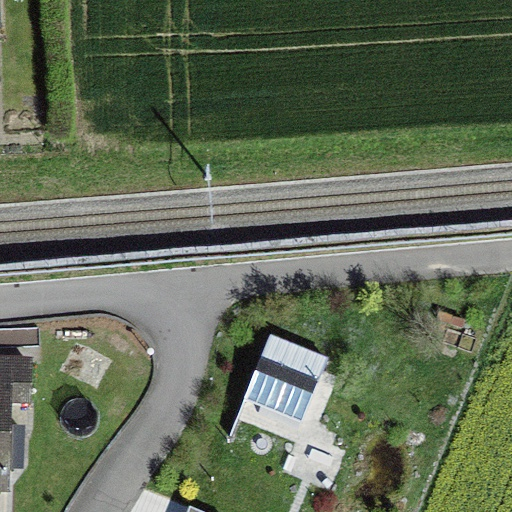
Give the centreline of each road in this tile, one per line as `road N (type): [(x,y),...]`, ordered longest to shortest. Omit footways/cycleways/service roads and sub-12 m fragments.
road 1 (unclassified): [(196,287),(511,254)]
road 2 (residential): [(108,511),(155,438),(196,287)]
road 3 (unclassified): [(0,299),(196,287)]
